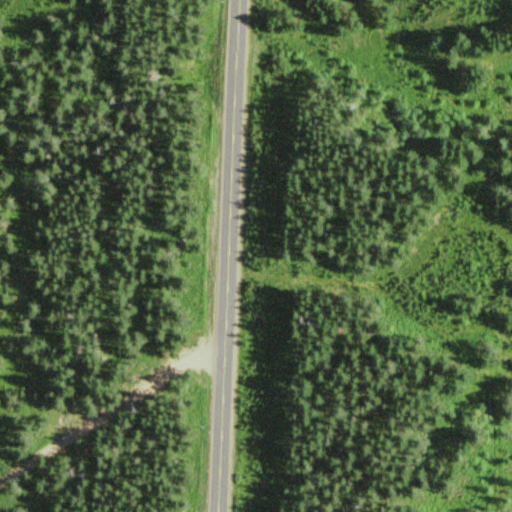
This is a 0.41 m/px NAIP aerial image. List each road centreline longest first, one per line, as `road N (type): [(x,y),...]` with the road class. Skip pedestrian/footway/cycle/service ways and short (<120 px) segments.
road 1 (tertiary): [(210,511),(232,0)]
road 2 (residential): [(0,475),(217,341)]
